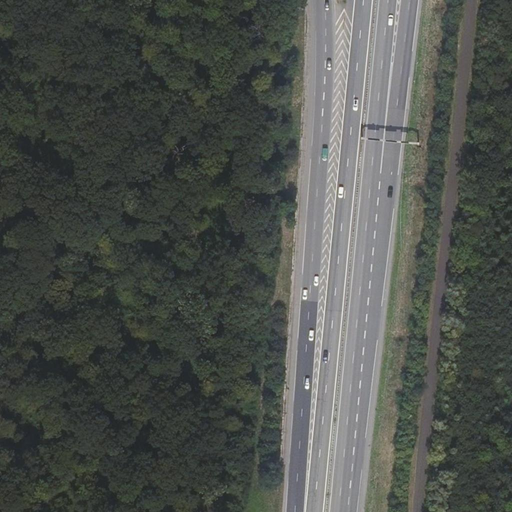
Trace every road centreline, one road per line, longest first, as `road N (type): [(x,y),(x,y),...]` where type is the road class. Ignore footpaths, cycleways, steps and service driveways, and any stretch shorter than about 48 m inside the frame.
road 1 (track): [(424,511),(474,0)]
road 2 (motorway): [(362,0),(313,511)]
road 3 (motorway): [(323,0),(294,511)]
road 4 (track): [(0,361),(99,232),(247,0)]
road 5 (track): [(133,511),(99,232),(0,118)]
road 6 (motorway): [(343,511),(375,183)]
road 7 (motorway): [(375,183),(391,160),(410,0)]
road 8 (motorway): [(375,183),(387,0)]
